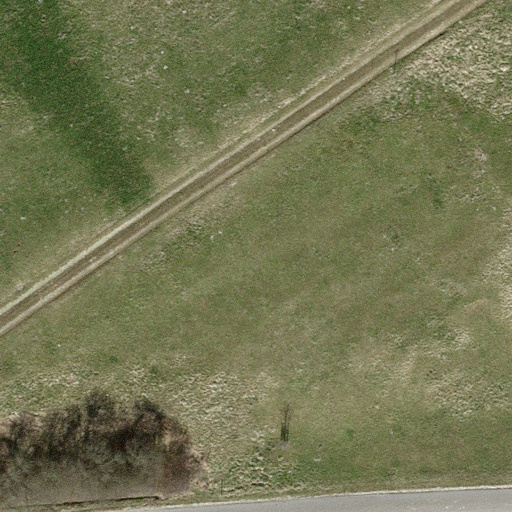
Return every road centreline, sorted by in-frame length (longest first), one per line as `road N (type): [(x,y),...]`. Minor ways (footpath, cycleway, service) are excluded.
road 1 (track): [(0,323),(471,0)]
road 2 (unclassified): [(511,502),(325,511)]
